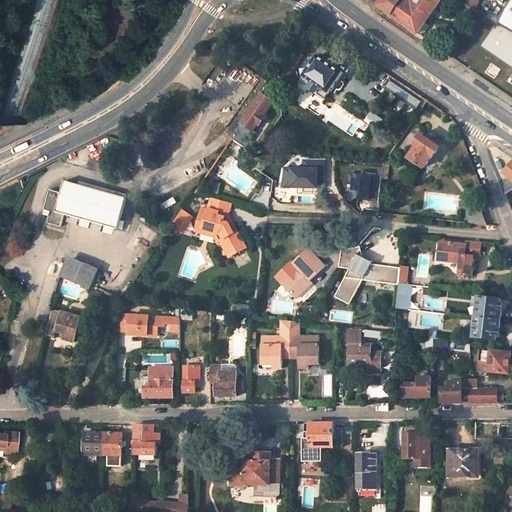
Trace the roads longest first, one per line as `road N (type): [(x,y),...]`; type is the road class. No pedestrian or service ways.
road 1 (residential): [(0,416),(511,414)]
road 2 (secondary): [(0,175),(126,108),(224,0)]
road 3 (secondary): [(192,0),(172,41),(121,90),(0,156)]
road 4 (primary): [(312,0),(477,110)]
road 5 (primary): [(484,100),(338,0)]
road 6 (unclassified): [(477,110),(469,121),(511,228)]
